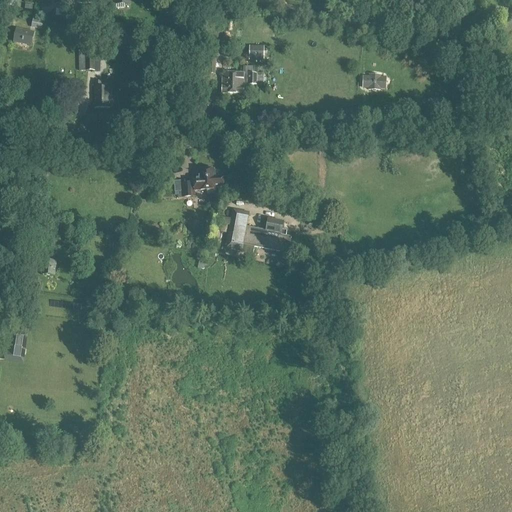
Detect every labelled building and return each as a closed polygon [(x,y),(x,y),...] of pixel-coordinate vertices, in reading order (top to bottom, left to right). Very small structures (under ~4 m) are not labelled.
[(44,22),(37,21),(36,29),(43,30),(44,22)] [(201,42),(202,38),(203,29),(193,29),(192,41),(201,42)] [(16,31),(14,43),(32,46),(34,34),(16,31)] [(262,48),(250,48),(250,60),(262,60),(262,48)] [(101,52),(78,51),(78,72),(85,72),(101,72),(101,52)] [(198,83),(198,96),(194,96),(191,131),(200,132),(203,96),(212,96),(212,83),(213,76),(216,76),(216,55),(205,54),(203,75),(204,75),(204,83),(198,83)] [(244,76),(244,75),(223,74),(222,95),(244,96),(244,82),(248,82),(248,86),(257,86),(263,86),(263,76),(257,75),(248,75),(248,76),(244,76)] [(364,77),(363,89),(369,89),(369,91),(380,91),(380,90),(386,90),(387,78),(381,78),(381,76),(370,75),(369,78),(364,77)] [(95,83),(95,89),(94,109),(110,109),(110,98),(113,98),(114,89),(102,89),(102,83),(95,83)] [(195,193),(206,192),(207,196),(208,197),(209,207),(216,205),(215,191),(218,191),(217,188),(224,188),(223,178),(216,178),(215,170),(201,172),(201,171),(195,172),(195,179),(193,180),(193,183),(183,184),(183,199),(195,198),(195,193)] [(226,250),(254,255),(255,249),(289,255),(292,238),(287,237),(288,231),(282,230),(284,223),(269,221),(267,231),(246,228),(249,215),(234,212),(232,226),(230,226),(229,234),(227,243),(226,250)] [(81,251),(83,240),(74,238),(72,250),(81,251)] [(207,272),(209,259),(204,258),(204,259),(200,259),(198,270),(207,272)] [(21,259),(20,271),(23,272),(22,277),(23,278),(23,280),(26,284),(33,285),(33,289),(37,290),(37,289),(38,277),(35,277),(28,276),(30,260),(26,259),(21,259)] [(55,262),(44,261),(42,275),(53,276),(55,262)] [(14,334),(12,351),(24,352),(26,336),(14,334)]
